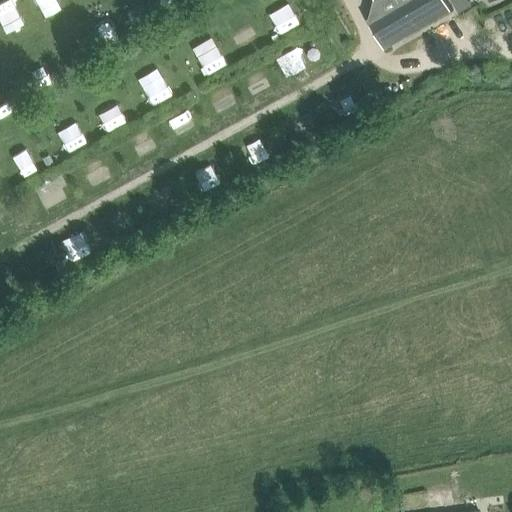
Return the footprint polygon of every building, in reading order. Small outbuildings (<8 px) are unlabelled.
[(2,0),(0,1),(0,16),(6,29),(22,21),(11,0),(2,0)] [(375,0),(384,15),(369,23),(384,48),(451,9),(445,0),(375,0)] [(470,4),(467,0),(466,0),(456,6),(459,10),(470,4)] [(288,3),(267,15),(277,33),(298,21),(288,3)] [(231,33),(240,53),(262,43),(253,23),(231,33)] [(202,72),(224,64),(214,36),(192,43),(202,72)] [(300,44),(276,55),(284,72),(308,60),(300,44)] [(260,70),(242,79),(252,97),(269,88),(260,70)] [(160,72),(140,83),(151,102),(171,90),(160,72)] [(207,95),(215,111),(238,100),(230,84),(207,95)] [(103,129),(121,120),(111,100),(93,109),(103,129)] [(75,122),(55,132),(65,150),(85,140),(75,122)] [(129,138),(137,157),(155,149),(147,130),(129,138)] [(250,164),(269,155),(261,138),(242,147),(250,164)] [(21,176),(37,168),(27,146),(11,154),(21,176)] [(80,164),(89,189),(112,181),(103,156),(80,164)] [(200,191),(219,181),(210,162),(191,171),(200,191)] [(44,213),(67,204),(58,180),(35,189),(44,213)] [(151,196),(159,212),(175,204),(167,187),(151,196)] [(63,242),(70,259),(88,252),(81,235),(63,242)]
